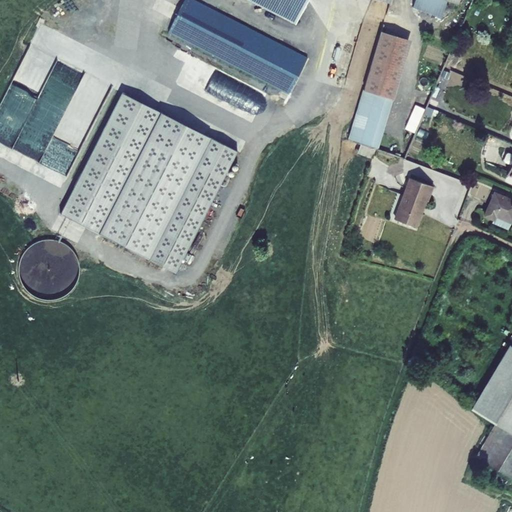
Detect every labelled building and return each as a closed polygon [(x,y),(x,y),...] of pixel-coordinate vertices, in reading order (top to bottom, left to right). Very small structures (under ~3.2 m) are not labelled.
[(311,0),(267,0),(265,6),(299,24),(311,0)] [(417,0),(414,9),(439,17),(445,0),(448,2),(448,0),(451,0),(459,2),(459,0),(417,0)] [(308,64),(184,4),(168,39),(292,99),(308,64)] [(409,37),(382,29),(353,128),(350,141),(375,151),(409,37)] [(62,213),(179,268),(239,146),(121,89),(62,213)] [(405,128),(414,132),(425,109),(415,105),(405,128)] [(511,155),(503,174),(511,178),(511,155)] [(434,188),(412,178),(392,223),(413,232),(425,203),(427,204),(434,188)] [(496,220),(511,226),(511,203),(495,196),(485,219),(495,224),(496,220)] [(496,220),(495,224),(493,227),(509,234),(511,226),(496,220)] [(435,279),(441,263),(435,260),(428,277),(435,279)] [(497,425),(511,434),(511,347),(473,411),(497,425)] [(499,471),(511,449),(511,434),(497,425),(477,458),(499,471)] [(511,449),(499,471),(511,479),(511,449)]
